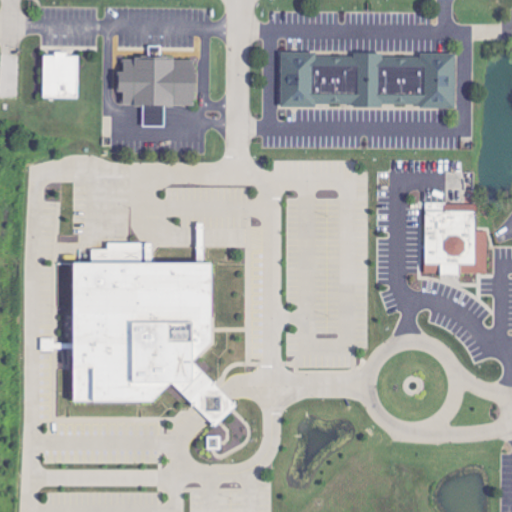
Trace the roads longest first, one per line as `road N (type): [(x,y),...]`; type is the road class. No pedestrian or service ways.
road 1 (residential): [(371,373),(246,384),(189,424),(178,442),(183,462),(203,475),(230,475),(257,466),(269,450),(275,403),(293,390),(370,395)]
road 2 (residential): [(370,395),(389,423),(411,429),(433,423),(456,433),(511,423)]
